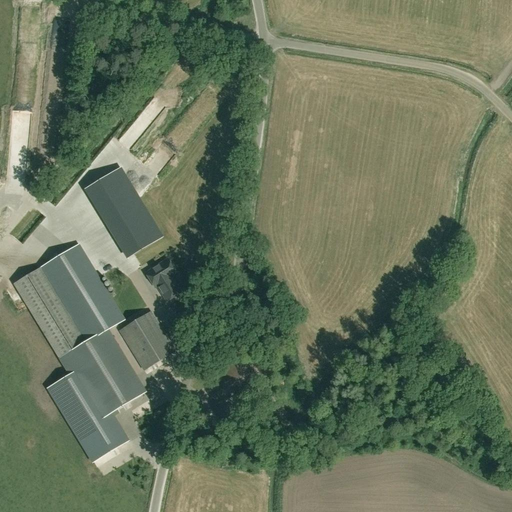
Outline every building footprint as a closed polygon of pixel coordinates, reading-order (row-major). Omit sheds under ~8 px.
[(43,22),(44,0),(24,0),(24,20),(43,22)] [(19,87),(19,95),(35,96),(35,88),(19,87)] [(120,169),(86,190),(128,259),(162,238),(120,169)] [(106,331),(124,321),(78,246),(16,284),(72,375),(49,389),(94,462),(128,441),(111,414),(144,394),(106,331)] [(146,273),(155,288),(157,286),(167,302),(181,293),(172,277),(177,274),(168,260),(146,273)] [(151,313),(120,331),(144,371),(175,352),(151,313)] [(211,379),(223,368),(214,359),(202,369),(211,379)] [(134,410),(137,418),(155,412),(152,403),(134,410)]
